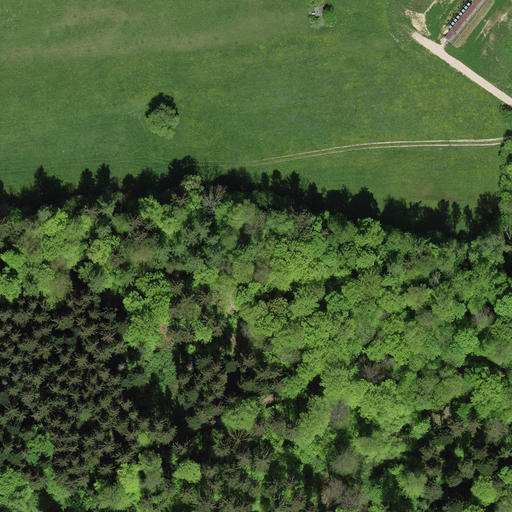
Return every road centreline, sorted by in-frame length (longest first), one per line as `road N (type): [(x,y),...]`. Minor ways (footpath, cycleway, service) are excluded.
road 1 (track): [(511,314),(482,313),(358,272),(280,266),(0,301)]
road 2 (track): [(60,511),(236,407),(388,369),(511,371)]
road 3 (track): [(214,167),(511,137)]
